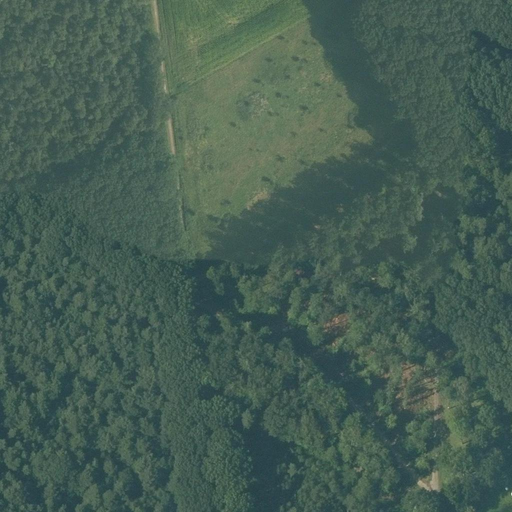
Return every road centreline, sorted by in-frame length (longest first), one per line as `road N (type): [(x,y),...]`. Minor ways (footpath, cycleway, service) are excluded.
road 1 (track): [(0,199),(308,361),(433,496),(437,511)]
road 2 (track): [(412,129),(358,0)]
